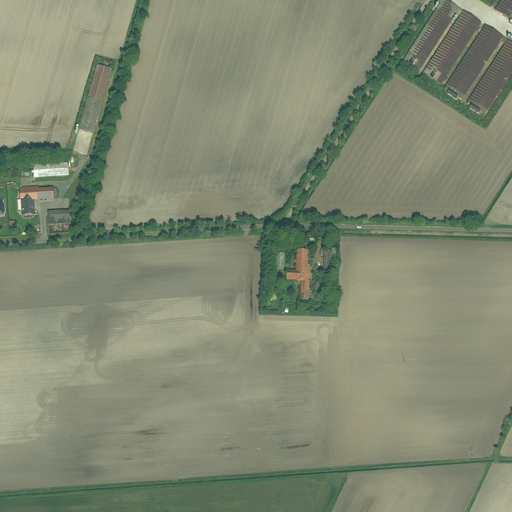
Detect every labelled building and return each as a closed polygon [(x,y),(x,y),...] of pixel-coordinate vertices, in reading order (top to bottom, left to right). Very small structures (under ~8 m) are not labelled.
[(445,0),(441,0),(402,63),(418,73),(459,9),(445,0)] [(511,0),(503,0),(496,11),(511,21),(511,0)] [(462,12),(422,75),(440,86),(480,23),(462,12)] [(484,26),(445,88),(463,100),(502,38),(484,26)] [(511,44),(507,41),(467,104),(485,115),(511,72),(511,44)] [(111,70),(98,66),(89,98),(103,102),(111,70)] [(103,102),(89,98),(80,131),(93,135),(103,102)] [(68,163),(33,165),(34,178),(69,177),(68,163)] [(18,189),(18,200),(21,200),(34,200),(53,199),(52,189),(38,190),(38,188),(18,189)] [(34,200),(21,200),(22,216),(34,215),(34,200)] [(69,211),(47,212),(48,226),(70,225),(69,211)] [(307,251),(296,251),(295,272),(286,272),(286,281),(296,281),(296,282),(301,282),(301,300),(309,300),(309,266),(307,266),(307,251)]
